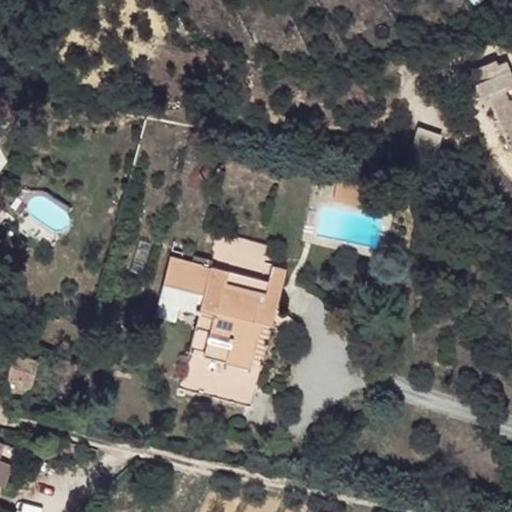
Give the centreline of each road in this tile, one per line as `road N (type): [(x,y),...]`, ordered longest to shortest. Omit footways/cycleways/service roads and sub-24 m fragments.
road 1 (track): [(429,511),(0,419)]
road 2 (unknown): [(511,406),(370,355)]
